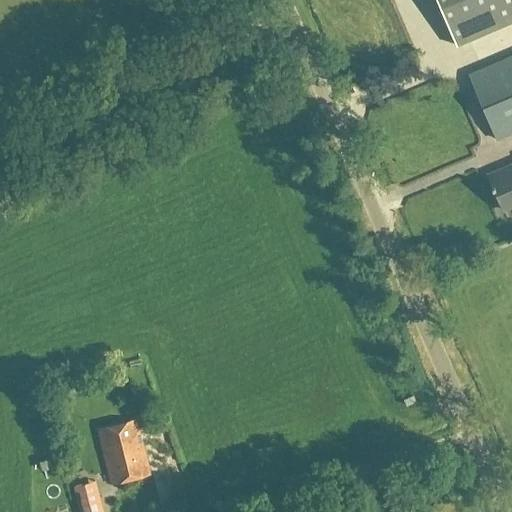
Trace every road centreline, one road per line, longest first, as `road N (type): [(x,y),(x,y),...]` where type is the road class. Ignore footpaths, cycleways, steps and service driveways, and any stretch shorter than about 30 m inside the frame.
road 1 (unclassified): [(501,511),(285,25)]
road 2 (unclassified): [(285,25),(0,148)]
